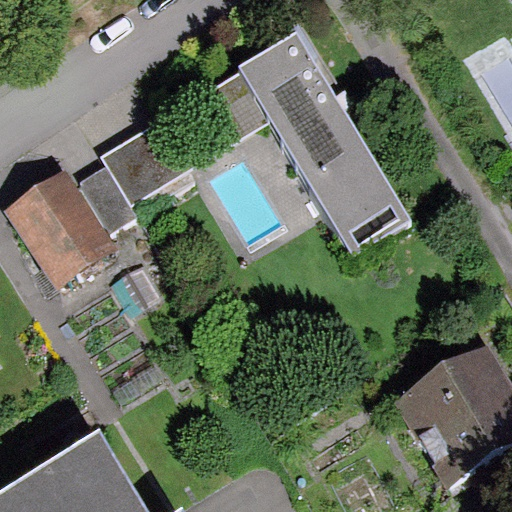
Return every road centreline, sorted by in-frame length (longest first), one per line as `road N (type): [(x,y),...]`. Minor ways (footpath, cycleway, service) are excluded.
road 1 (residential): [(348,0),(511,269)]
road 2 (residential): [(0,132),(208,0)]
